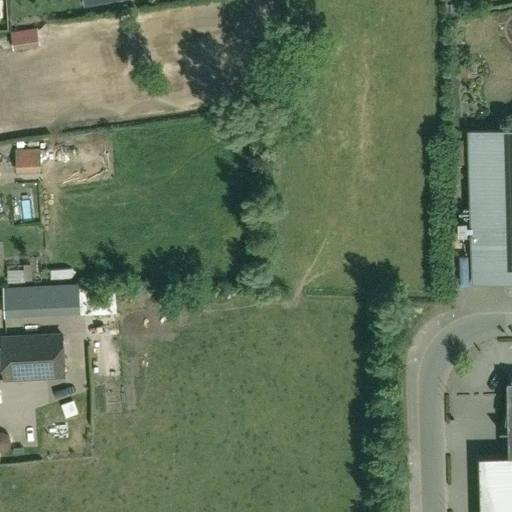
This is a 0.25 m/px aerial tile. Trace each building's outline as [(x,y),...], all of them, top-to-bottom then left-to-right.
[(13,50),(40,47),(38,29),(11,31),(13,50)] [(143,29),(109,31),(110,56),(145,54),(143,29)] [(473,284),(511,283),(511,129),(469,131),(473,284)] [(45,150),(19,151),(20,174),(46,173),(45,150)] [(77,285),(3,288),(5,318),(77,315),(77,285)] [(4,380),(63,377),(64,377),(62,335),(2,338),(4,380)] [(509,458),(479,458),(480,511),(511,511),(511,379),(511,380),(505,424),(508,425),(509,458)] [(0,459),(5,462),(15,437),(1,431),(0,434),(0,459)]
